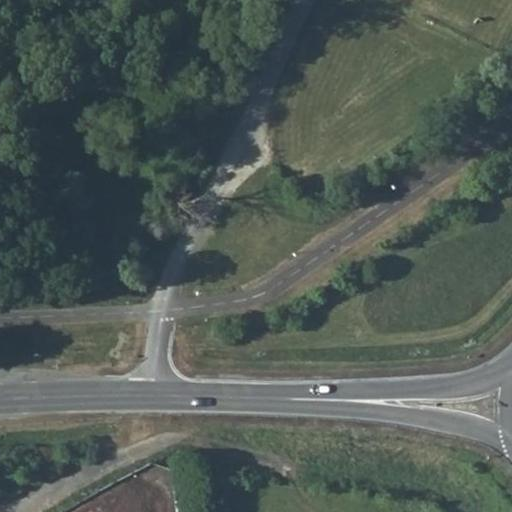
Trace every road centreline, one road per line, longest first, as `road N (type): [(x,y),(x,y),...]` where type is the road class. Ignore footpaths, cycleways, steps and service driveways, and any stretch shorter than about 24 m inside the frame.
road 1 (track): [(462,511),(418,477),(283,467),(162,443),(22,511)]
road 2 (tertiary): [(0,397),(328,397)]
road 3 (tertiary): [(328,397),(470,426),(511,443)]
road 4 (tertiary): [(511,369),(475,383),(328,397)]
